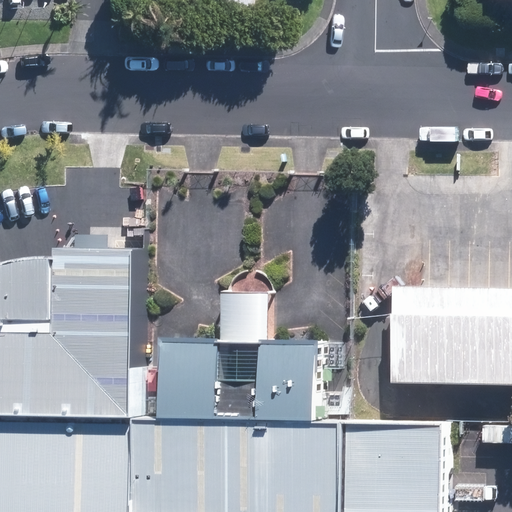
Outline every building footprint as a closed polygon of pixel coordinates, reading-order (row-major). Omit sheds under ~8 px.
[(195,0),(246,10),(248,0),(195,0)] [(150,250),(80,264),(39,276),(8,286),(0,290),(0,417),(146,421),(150,250)] [(511,298),(399,294),(396,377),(511,382),(511,298)] [(172,421),(146,421),(144,511),(352,511),(354,419),(329,419),(330,338),(173,337),(172,421)] [(144,511),(146,421),(0,417),(0,511),(144,511)] [(454,511),(456,423),(354,419),(352,511),(454,511)]
